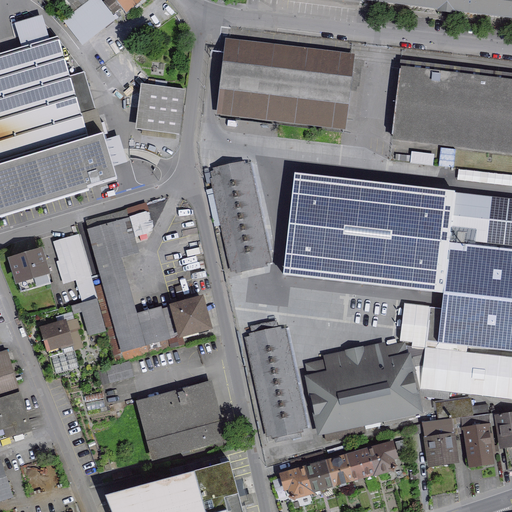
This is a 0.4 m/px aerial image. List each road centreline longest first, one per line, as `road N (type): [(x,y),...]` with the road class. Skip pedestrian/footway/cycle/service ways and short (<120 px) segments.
road 1 (residential): [(265,511),(191,180)]
road 2 (residential): [(204,11),(511,49)]
road 3 (residential): [(92,511),(0,280)]
road 4 (residential): [(0,239),(191,180)]
road 5 (residential): [(191,180),(188,125),(204,11)]
